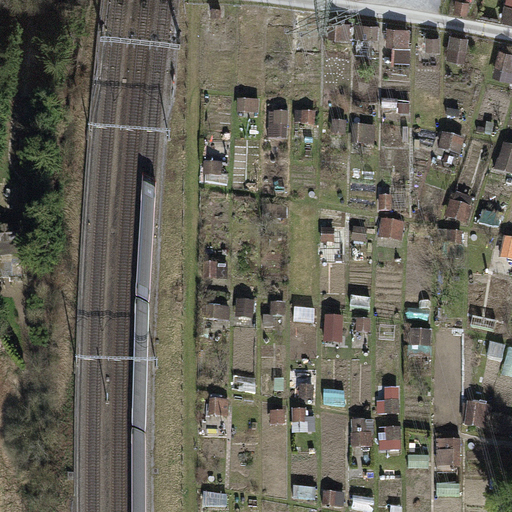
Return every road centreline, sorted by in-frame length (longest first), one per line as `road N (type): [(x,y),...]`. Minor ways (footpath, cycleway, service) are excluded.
road 1 (track): [(200,0),(189,511)]
road 2 (track): [(511,36),(271,0)]
